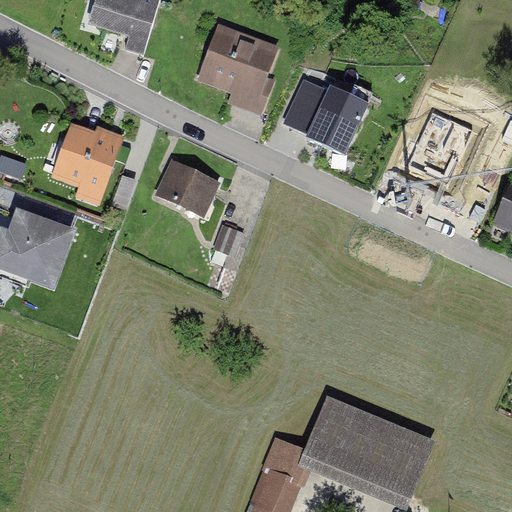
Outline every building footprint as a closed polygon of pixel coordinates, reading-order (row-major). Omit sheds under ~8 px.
[(126,47),(149,52),(162,0),(100,0),(94,24),(130,34),(126,47)] [(203,78),(237,91),(232,105),(258,114),(283,45),(223,24),(203,78)] [(307,76),(287,126),(352,153),(372,103),(307,76)] [(81,192),(107,201),(130,136),(101,126),(98,133),(75,124),(56,175),(83,185),(81,192)] [(222,179),(171,155),(152,195),(203,220),(222,179)] [(115,203),(130,207),(138,178),(123,174),(115,203)] [(511,190),(497,222),(511,229),(511,190)] [(20,207),(0,263),(0,266),(62,288),(83,228),(20,207)] [(244,230),(223,221),(213,245),(234,254),(244,230)] [(439,438),(338,396),(308,466),(409,509),(439,438)] [(268,458),(244,511),(292,511),(308,475),(268,458)]
